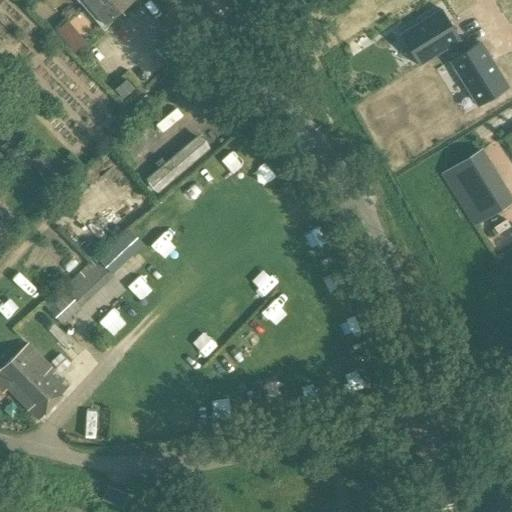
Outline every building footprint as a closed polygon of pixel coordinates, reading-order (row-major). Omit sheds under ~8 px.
[(83,0),(86,2),(105,25),(133,0),(83,0)] [(441,8),(399,34),(418,65),(460,39),(441,8)] [(87,39),(80,31),(69,41),(76,48),(87,39)] [(479,41),(449,60),(475,102),(505,83),(479,41)] [(194,99),(212,85),(204,76),(187,90),(194,99)] [(126,80),(115,90),(123,98),(133,89),(126,80)] [(212,85),(194,99),(202,108),(219,94),(212,85)] [(166,117),(144,134),(151,144),(174,127),(166,117)] [(22,136),(11,124),(2,131),(12,144),(22,136)] [(149,176),(157,185),(197,152),(190,143),(169,159),(165,154),(155,162),(159,168),(149,176)] [(485,145),(442,166),(470,222),(511,201),(485,145)] [(59,172),(44,154),(31,164),(46,182),(59,172)] [(130,210),(144,197),(131,183),(117,195),(130,210)] [(294,239),(302,258),(317,251),(308,233),(294,239)] [(43,305),(47,309),(61,324),(113,275),(95,256),(43,305)] [(143,301),(159,291),(148,274),(133,284),(143,301)] [(38,420),(68,387),(50,368),(26,343),(0,368),(0,391),(2,393),(7,388),(38,420)] [(129,491),(112,484),(108,497),(124,503),(129,491)]
